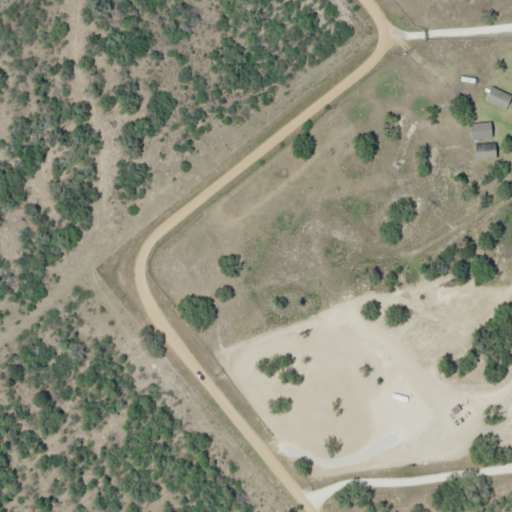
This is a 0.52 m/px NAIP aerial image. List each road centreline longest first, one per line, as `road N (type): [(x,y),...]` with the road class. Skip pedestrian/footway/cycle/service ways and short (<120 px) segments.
road 1 (residential): [(319,511),(144,294),(141,257),(153,237),(379,54),(382,17),(368,0)]
road 2 (residential): [(382,17),(421,38),(511,30)]
